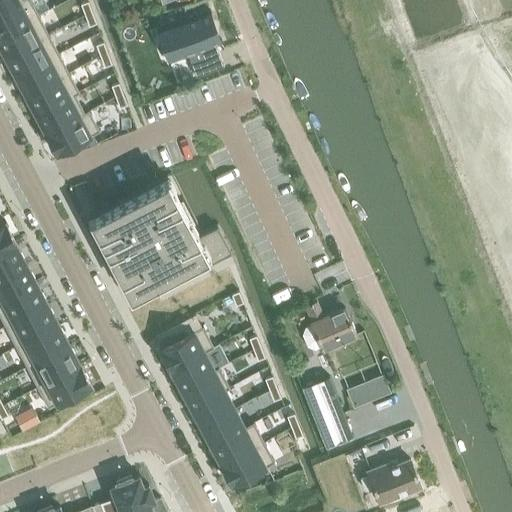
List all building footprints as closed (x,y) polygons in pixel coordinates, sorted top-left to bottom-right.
[(31,0),(17,0),(0,9),(0,33),(38,13),(31,0)] [(0,0),(0,9),(17,0),(0,0)] [(87,0),(86,0),(80,2),(84,13),(92,11),(87,0)] [(210,9),(156,29),(157,31),(161,29),(172,56),(167,58),(168,59),(188,52),(196,73),(195,73),(196,74),(224,64),(223,62),(220,64),(212,43),(215,42),(222,39),(221,37),(219,38),(209,11),(211,10),(210,9)] [(92,11),(84,13),(89,24),(96,21),(92,11)] [(38,13),(0,33),(0,46),(5,55),(48,32),(38,13)] [(48,32),(5,55),(15,74),(58,52),(48,32)] [(103,40),(96,43),(100,54),(107,51),(103,40)] [(107,51),(100,54),(104,65),(111,62),(107,51)] [(58,52),(15,74),(17,78),(25,94),(68,71),(60,55),(58,52)] [(68,71),(25,94),(35,113),(78,90),(68,71)] [(118,81),(111,84),(115,95),(122,92),(118,81)] [(78,90),(35,113),(45,132),(89,109),(88,108),(84,110),(75,93),(79,91),(78,90)] [(122,92),(115,95),(119,106),(126,103),(122,92)] [(89,109),(45,132),(56,152),(99,129),(89,109)] [(97,142),(92,132),(85,136),(89,144),(90,146),(97,142)] [(85,136),(78,140),(82,148),(89,144),(85,136)] [(163,180),(94,216),(100,227),(96,229),(111,259),(115,256),(122,269),(117,271),(130,296),(160,280),(159,278),(167,274),(172,283),(232,252),(217,224),(197,234),(196,230),(191,233),(185,220),(189,218),(173,189),(169,191),(163,180)] [(5,220),(0,222),(0,249),(16,241),(5,220)] [(16,241),(0,249),(0,274),(27,261),(16,241)] [(27,261),(0,274),(0,301),(37,281),(27,261)] [(0,301),(0,315),(5,324),(48,301),(37,281),(0,301)] [(238,290),(231,292),(235,303),(243,301),(238,290)] [(305,326),(303,333),(308,345),(315,347),(321,345),(322,347),(343,338),(356,333),(345,306),(323,315),(317,300),(305,305),(312,323),(305,326)] [(48,301),(5,324),(15,344),(59,321),(48,301)] [(164,345),(159,347),(170,367),(204,349),(213,344),(203,324),(201,325),(193,329),(186,316),(166,327),(173,340),(164,345)] [(59,321),(15,344),(26,365),(69,342),(59,321)] [(256,334),(249,336),(253,347),(260,345),(256,334)] [(204,349),(170,367),(180,386),(219,365),(228,360),(218,341),(213,344),(204,349)] [(69,342),(26,365),(37,385),(80,362),(69,342)] [(260,345),(253,347),(257,359),(264,356),(260,345)] [(80,362),(37,385),(48,406),(68,395),(69,398),(84,390),(82,387),(91,383),(80,362)] [(219,365),(180,386),(190,405),(225,386),(229,384),(219,365)] [(383,372),(364,379),(372,398),(390,390),(383,372)] [(272,374),(264,377),(269,388),(276,385),(272,374)] [(329,374),(300,385),(325,445),(353,435),(329,374)] [(364,379),(346,386),(353,405),(354,405),(371,398),(364,379)] [(276,385),(269,388),(273,399),(280,396),(276,385)] [(225,386),(190,405),(200,424),(235,406),(225,386)] [(235,406),(200,424),(210,443),(245,425),(235,406)] [(294,411),(287,414),(291,425),(298,422),(298,421),(294,411)] [(245,425),(210,443),(220,462),(263,439),(254,421),(245,425)] [(298,422),(291,425),(295,436),(300,434),(303,433),(298,422)] [(263,439),(220,462),(231,482),(274,459),(263,439)] [(371,473),(360,476),(365,488),(373,485),(378,499),(420,483),(410,456),(388,465),(387,461),(369,468),(371,473)] [(342,459),(321,464),(326,483),(347,478),(342,459)] [(115,495),(99,501),(104,511),(103,511),(153,511),(149,500),(154,498),(148,482),(143,484),(139,473),(135,474),(132,475),(131,473),(127,474),(116,479),(117,481),(110,484),(115,495)] [(154,498),(149,500),(154,511),(168,511),(160,495),(154,497),(154,498)] [(99,501),(91,504),(94,511),(103,511),(104,511),(99,501)]
